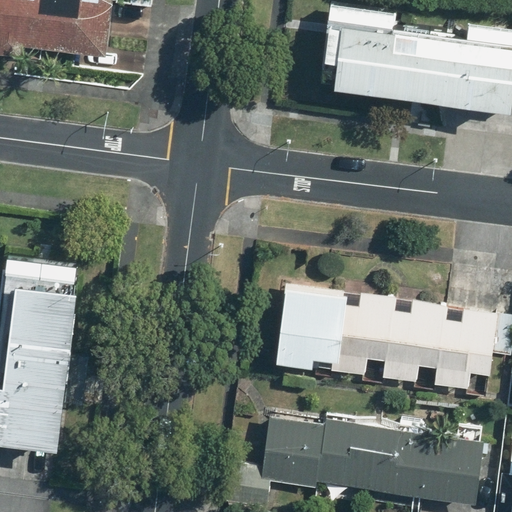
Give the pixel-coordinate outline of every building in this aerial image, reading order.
[(0,0),(0,36),(82,46),(87,0),(0,0)] [(321,17),(314,82),(500,102),(507,36),(321,17)] [(0,343),(0,421),(73,429),(92,250),(19,243),(9,344),(0,343)] [(428,354),(445,356),(442,375),(476,380),(479,360),(497,363),(506,300),(297,272),(289,331),(286,347),(323,352),(325,341),(346,344),(344,361),(373,365),(375,347),(393,350),(390,370),(425,374),(428,354)] [(436,418),(334,406),(334,413),(278,406),(271,465),(487,490),(494,431),(436,425),(436,418)] [(511,509),(511,466),(508,466),(503,508),(511,509)]
